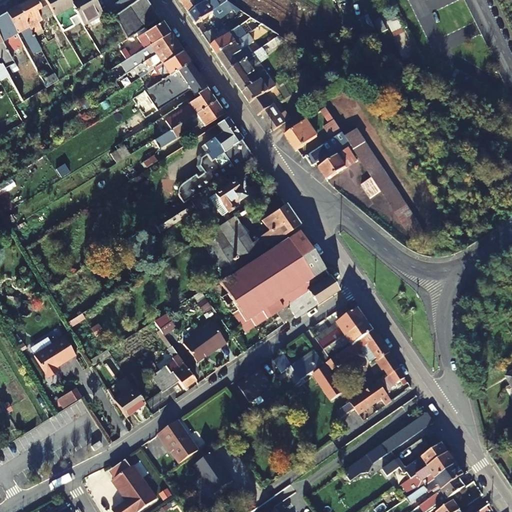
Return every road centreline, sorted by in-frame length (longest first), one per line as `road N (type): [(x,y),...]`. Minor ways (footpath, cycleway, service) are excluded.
road 1 (residential): [(358,286),(69,481)]
road 2 (tertiary): [(287,181),(163,0)]
road 3 (residential): [(287,181),(297,177),(396,258),(452,274)]
road 4 (tertiary): [(450,425),(358,286)]
road 5 (residential): [(450,425),(458,401),(444,334),(452,274)]
road 6 (tertiary): [(358,286),(287,181)]
